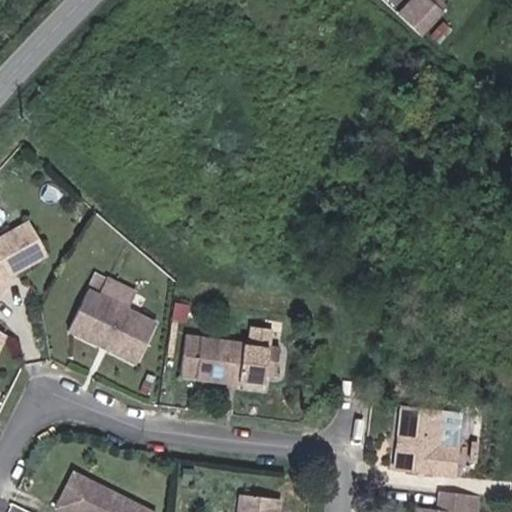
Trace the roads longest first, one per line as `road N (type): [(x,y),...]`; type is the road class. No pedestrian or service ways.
road 1 (residential): [(340,511),(344,470),(334,451),(158,430),(77,400),(51,401),(31,416),(0,478)]
road 2 (tertiary): [(88,0),(0,93)]
